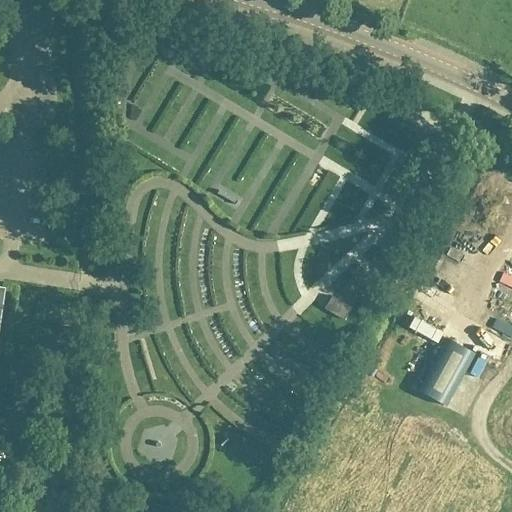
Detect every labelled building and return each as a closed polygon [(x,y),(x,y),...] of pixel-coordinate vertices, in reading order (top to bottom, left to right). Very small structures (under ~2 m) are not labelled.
[(400,180),(409,161),(399,156),(390,175),(400,180)] [(330,299),(323,311),(342,322),(349,310),(330,299)] [(474,356),(446,340),(416,393),(444,409),(474,356)] [(370,397),(360,418),(405,438),(415,417),(370,397)] [(433,421),(455,433),(461,423),(439,410),(433,421)]
